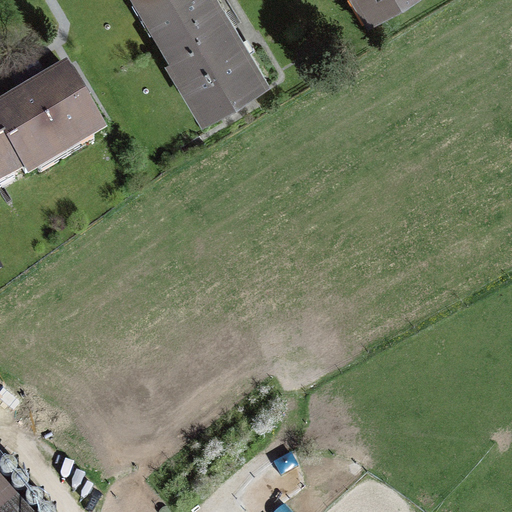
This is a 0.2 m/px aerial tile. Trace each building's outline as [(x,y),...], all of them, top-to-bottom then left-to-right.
[(221,5),(218,0),(141,0),(164,39),(221,5)] [(397,0),(362,0),(372,15),(397,0)] [(266,80),(221,5),(164,39),(209,114),(266,80)] [(0,110),(0,127),(23,166),(27,172),(102,128),(67,70),(0,110)] [(0,179),(23,166),(0,127),(0,179)] [(27,511),(19,502),(7,511),(27,511)]
